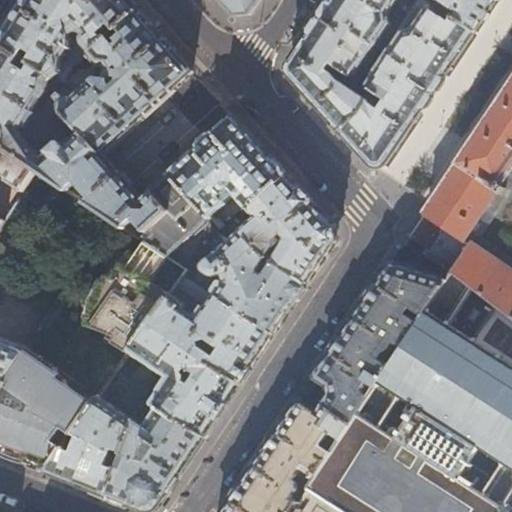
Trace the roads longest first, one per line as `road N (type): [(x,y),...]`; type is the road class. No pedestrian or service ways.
road 1 (residential): [(235,71),(363,202),(375,231),(186,511)]
road 2 (residential): [(132,166),(235,71)]
